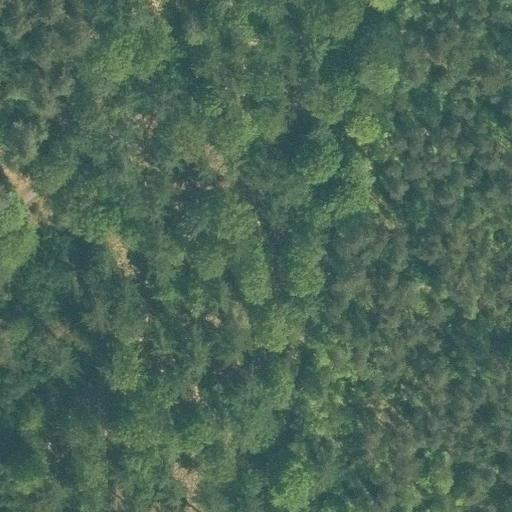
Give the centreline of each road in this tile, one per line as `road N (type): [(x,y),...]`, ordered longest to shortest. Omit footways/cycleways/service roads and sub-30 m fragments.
road 1 (track): [(363,0),(267,511)]
road 2 (track): [(277,0),(196,77),(0,221)]
